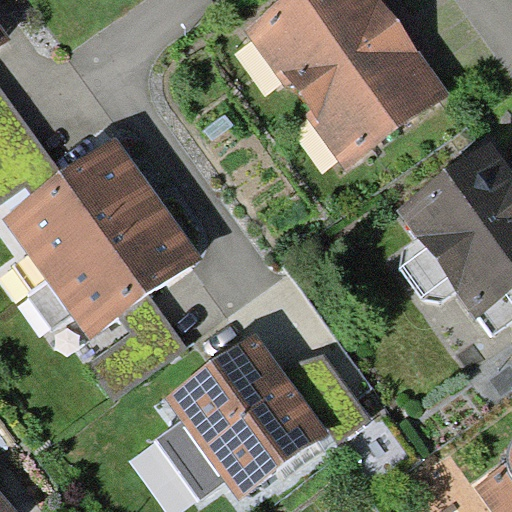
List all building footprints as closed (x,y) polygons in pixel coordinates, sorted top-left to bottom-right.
[(449,96),(380,0),(287,0),(248,28),(347,167),(449,96)] [(0,63),(12,55),(0,38),(0,63)] [(197,257),(113,140),(7,216),(55,282),(36,296),(55,323),(72,311),(89,334),(197,257)] [(511,166),(496,144),(398,213),(474,319),(479,315),(493,334),(511,321),(511,166)] [(281,369),(258,337),(168,399),(182,420),(159,438),(203,497),(225,480),(241,500),(329,437),(285,375),(281,369)] [(326,357),(281,369),(329,437),(335,446),(371,420),(326,357)] [(511,511),(511,443),(510,447),(510,460),(475,486),(493,511),(511,511)] [(11,511),(0,498),(0,511),(11,511)]
